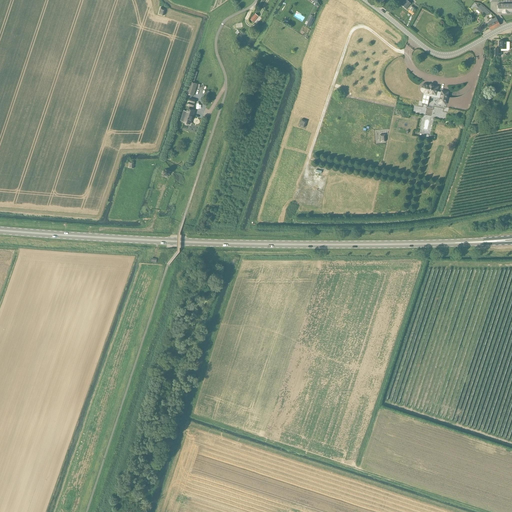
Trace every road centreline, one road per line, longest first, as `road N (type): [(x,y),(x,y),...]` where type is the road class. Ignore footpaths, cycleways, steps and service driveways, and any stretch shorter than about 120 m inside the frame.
road 1 (secondary): [(500,241),(253,244),(0,230)]
road 2 (unclassified): [(199,169),(225,96),(219,27),(257,0)]
road 3 (unclassified): [(511,26),(444,57),(363,0)]
